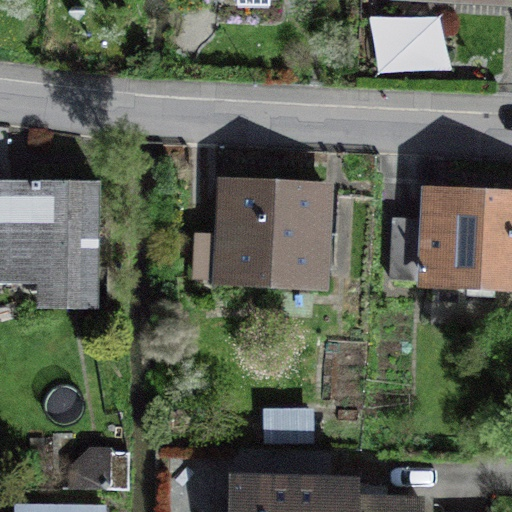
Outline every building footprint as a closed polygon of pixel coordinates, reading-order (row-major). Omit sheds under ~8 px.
[(223,234),(193,234),(193,285),(232,285),(326,284),(325,234),(346,234),(346,194),(325,195),(325,185),(223,186),(223,234)] [(30,186),(30,219),(0,219),(0,277),(31,277),(31,287),(108,287),(107,186),(30,186)] [(511,193),(426,194),(426,226),(392,226),(392,277),(436,277),(436,287),(511,286),(511,193)] [(129,485),(129,452),(74,453),(75,486),(129,485)] [(352,511),(353,501),(337,501),(337,481),(230,482),(229,511),(352,511)] [(43,500),(42,511),(108,511),(108,501),(43,500)] [(427,511),(427,501),(353,501),(352,511),(427,511)]
